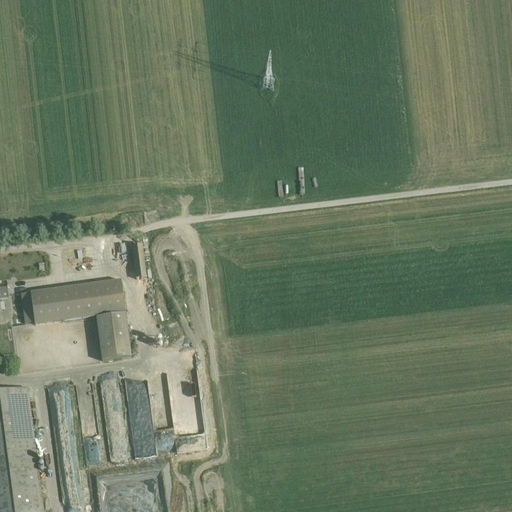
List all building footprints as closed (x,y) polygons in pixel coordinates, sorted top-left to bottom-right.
[(137,281),(147,279),(142,246),(132,248),(137,281)] [(84,265),(92,264),(90,251),(82,252),(84,265)] [(131,359),(121,282),(31,294),(35,326),(96,318),(102,363),(131,359)] [(0,283),(0,313),(1,313),(0,304),(0,300),(9,299),(7,283),(0,283)] [(0,511),(43,511),(27,389),(0,392),(0,511)] [(110,435),(109,457),(120,457),(121,436),(110,435)] [(148,511),(149,503),(143,497),(135,497),(130,493),(130,501),(111,500),(107,505),(106,510),(106,511),(105,511),(148,511)]
